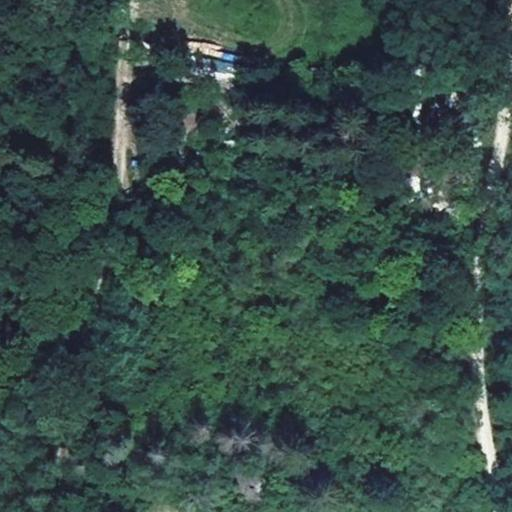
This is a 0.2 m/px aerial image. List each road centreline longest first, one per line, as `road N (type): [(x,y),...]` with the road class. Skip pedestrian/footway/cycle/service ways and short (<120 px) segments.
road 1 (track): [(52,511),(92,339),(134,0)]
road 2 (track): [(500,511),(483,431),(477,298),(511,22)]
